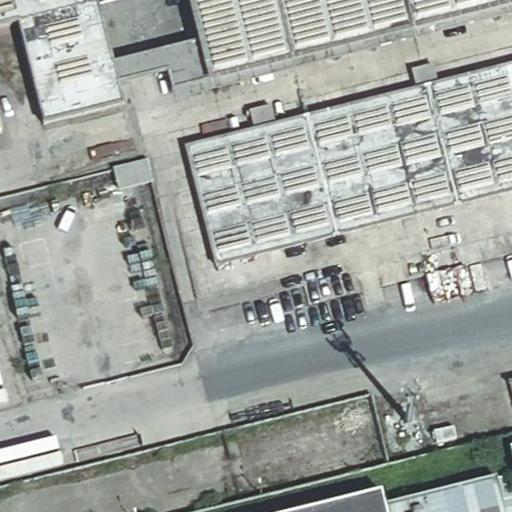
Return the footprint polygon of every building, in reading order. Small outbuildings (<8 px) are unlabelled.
[(97,0),(0,0),(0,30),(17,26),(43,128),(124,107),(119,88),(113,65),(97,0)] [(511,0),(192,0),(204,42),(214,84),(511,8),(511,0)] [(214,84),(204,42),(113,65),(119,88),(167,76),(172,94),(214,84)] [(511,66),(185,149),(215,269),(511,194),(511,66)] [(146,161),(111,170),(117,194),(152,185),(146,161)] [(382,508),(383,511),(502,511),(494,481),(382,508)] [(380,496),(315,511),(383,511),(382,508),(380,496)]
